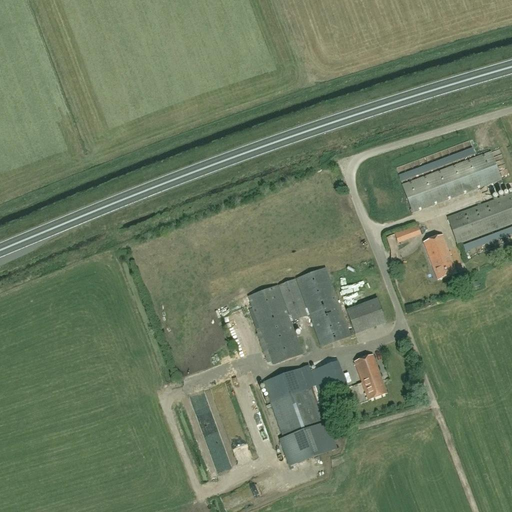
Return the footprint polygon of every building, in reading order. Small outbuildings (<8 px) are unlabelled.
[(502,181),(491,153),(402,186),(413,214),(502,181)] [(511,194),(448,219),(458,246),(506,228),(511,225),(511,194)] [(457,274),(442,236),(423,243),(438,281),(457,274)] [(249,297),(260,329),(256,330),(257,334),(256,335),(267,364),(272,362),(273,366),(303,356),(291,323),(309,316),(321,348),(350,337),(326,270),(249,297)] [(379,297),(347,305),(353,329),(385,321),(379,297)] [(236,331),(232,332),(241,356),(246,354),(236,331)] [(373,356),(355,363),(362,384),(357,385),(361,395),(366,393),(369,401),(386,395),(373,356)] [(347,389),(337,363),(312,372),(321,398),(347,389)] [(264,383),(266,389),(285,440),(281,441),(291,467),(335,450),(326,425),(323,426),(305,376),(309,374),(307,368),(264,383)] [(246,421),(256,418),(245,379),(235,382),(246,421)] [(223,473),(232,467),(227,458),(217,464),(223,473)] [(264,481),(223,499),(228,509),(268,491),(264,481)]
